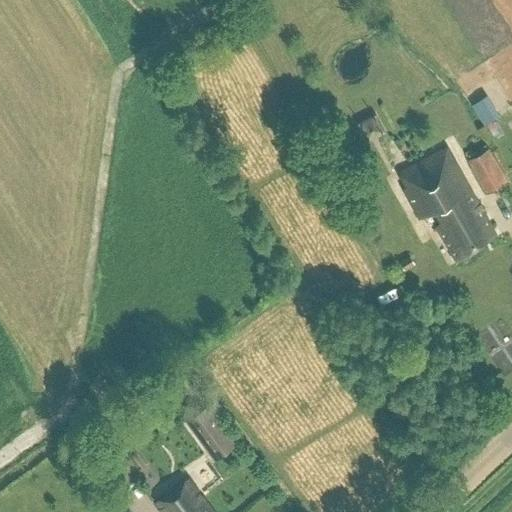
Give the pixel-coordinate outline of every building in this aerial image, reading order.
[(471,103),(483,124),(498,115),(486,94),(471,103)] [(373,113),(355,124),(365,141),(384,131),(373,113)] [(487,147),(465,159),(484,193),(507,181),(487,147)] [(445,149),(402,174),(407,184),(403,187),(420,216),(433,209),(440,220),(435,225),(454,258),(494,235),(445,149)] [(398,260),(403,268),(413,263),(408,255),(398,260)] [(183,419),(212,459),(234,443),(204,402),(183,419)] [(97,474),(113,498),(126,488),(109,466),(97,474)] [(212,511),(185,474),(152,498),(162,511),(212,511)]
